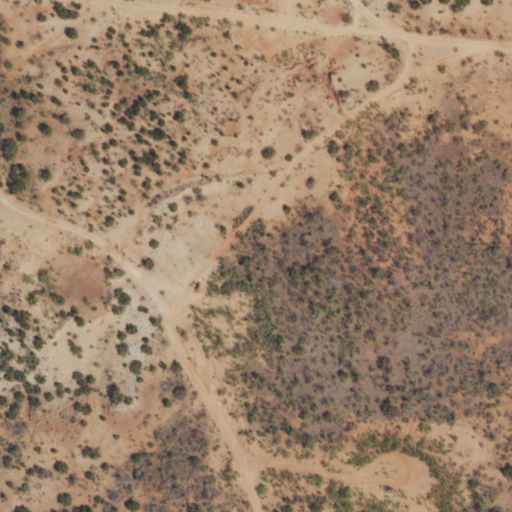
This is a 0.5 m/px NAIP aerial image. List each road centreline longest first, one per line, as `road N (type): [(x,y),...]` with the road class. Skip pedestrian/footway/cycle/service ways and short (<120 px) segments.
road 1 (track): [(511,81),(387,65),(185,304),(164,381),(220,511)]
road 2 (track): [(0,114),(70,51),(143,20),(281,24),(367,45),(387,65)]
